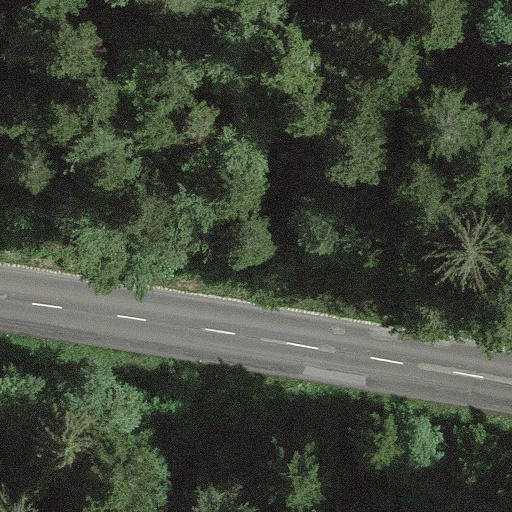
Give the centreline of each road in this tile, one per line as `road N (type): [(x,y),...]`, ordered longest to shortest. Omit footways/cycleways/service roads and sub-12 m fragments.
road 1 (secondary): [(0,304),(511,385)]
road 2 (track): [(410,0),(511,70)]
